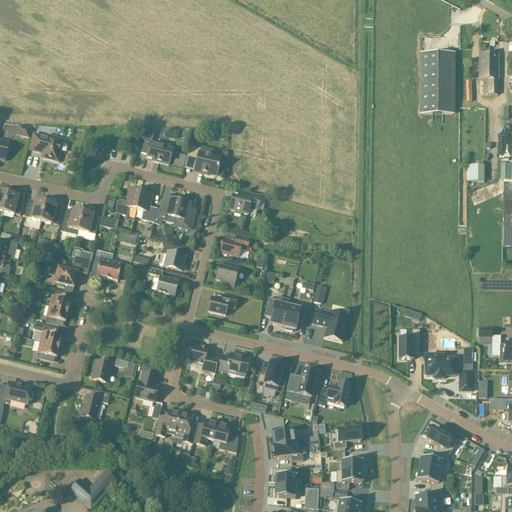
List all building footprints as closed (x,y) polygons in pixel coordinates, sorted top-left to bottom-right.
[(420,115),(453,116),(453,55),(421,55),(420,115)] [(498,81),(498,56),(479,56),(479,81),(488,81),(488,97),(497,97),(497,81),(498,81)] [(21,138),(29,140),(32,130),(19,127),(18,132),(22,133),(21,138)] [(151,144),(155,128),(150,128),(143,128),(142,131),(140,138),(145,139),(141,155),(147,156),(147,159),(159,162),(158,164),(168,167),(172,151),(163,149),(163,147),(151,144)] [(57,163),(63,141),(47,137),(47,139),(34,136),(30,150),(37,152),(37,153),(40,154),(40,153),(43,153),(42,159),(57,163)] [(0,161),(4,163),(8,147),(0,144),(0,161)] [(217,177),(219,168),(218,168),(220,158),(211,156),(211,157),(199,154),(200,150),(189,148),(186,162),(196,165),(194,173),(209,177),(209,176),(217,177)] [(74,170),(75,164),(66,162),(65,168),(74,170)] [(511,193),(511,182),(511,181),(511,164),(511,165),(501,165),(501,182),(503,182),(503,194),(503,195),(500,195),(500,202),(503,202),(502,217),(502,230),(511,230),(511,193)] [(484,183),(484,166),(467,166),(467,183),(484,183)] [(128,218),(130,209),(137,211),(141,193),(129,190),(126,203),(119,201),(113,221),(102,218),(100,228),(116,232),(120,216),(128,218)] [(0,212),(3,214),(8,195),(0,192),(0,212)] [(154,225),(157,210),(150,208),(153,196),(141,193),(137,211),(143,213),(141,222),(154,225)] [(20,217),(23,205),(18,203),(19,197),(8,195),(3,214),(14,216),(20,217)] [(233,198),(229,212),(234,213),(234,215),(240,217),(241,215),(247,216),(249,209),(258,211),(261,198),(248,195),(246,202),(233,198)] [(174,226),(176,220),(180,203),(169,200),(167,208),(160,207),(158,218),(164,220),(163,223),(174,226)] [(24,218),(30,220),(41,223),(46,204),(35,201),(33,207),(27,205),(24,218)] [(195,216),(189,214),(191,205),(180,203),(176,220),(174,228),(191,233),(195,216)] [(58,227),(61,214),(55,212),(56,207),(46,204),(41,223),(52,226),(52,225),(58,227)] [(71,216),(65,215),(60,233),(77,237),(79,233),(78,232),(83,213),(72,211),(71,216)] [(78,232),(79,233),(89,235),(95,236),(98,223),(92,222),(94,216),(83,213),(78,232)] [(511,248),(511,230),(502,230),(501,248),(511,248)] [(136,246),(137,236),(118,234),(117,243),(136,246)] [(221,243),(220,247),(222,250),(220,255),(238,259),(240,250),(247,252),(249,241),(237,238),(235,244),(224,241),(224,242),(221,243)] [(0,257),(11,261),(13,261),(15,251),(17,251),(18,245),(0,240),(0,257)] [(179,272),(181,268),(182,268),(185,258),(180,257),(182,250),(165,246),(162,256),(159,267),(179,272)] [(82,253),(81,260),(91,263),(92,256),(82,253)] [(0,275),(9,278),(11,270),(9,268),(11,261),(0,257),(0,275)] [(134,258),(133,263),(146,267),(148,261),(134,258)] [(71,272),(78,274),(78,271),(88,273),(91,263),(80,260),(74,259),(71,272)] [(94,259),(91,271),(97,273),(96,278),(107,281),(111,262),(101,259),(100,260),(94,259)] [(74,289),(78,274),(71,272),(64,271),(66,264),(53,261),(51,267),(58,269),(54,284),(58,285),(59,289),(65,290),(64,294),(68,295),(70,288),(74,289)] [(258,261),(256,269),(262,271),(264,262),(258,261)] [(127,272),(128,267),(122,265),(111,262),(107,281),(118,284),(121,271),(127,272)] [(219,268),(216,282),(222,283),(221,285),(234,289),(236,281),(238,281),(241,267),(226,263),(224,269),(219,268)] [(156,293),(175,298),(179,283),(162,278),(163,273),(149,269),(148,276),(160,278),(156,293)] [(267,274),(266,283),(274,284),(275,275),(267,274)] [(68,295),(64,294),(54,291),(52,297),(49,308),(68,313),(71,302),(67,301),(68,295)] [(211,299),(208,313),(225,317),(227,309),(234,310),(237,299),(225,296),(223,302),(211,299)] [(315,296),(313,304),(322,306),(324,298),(315,296)] [(268,299),(265,311),(273,313),(270,326),(283,329),(288,308),(276,305),(277,301),(268,299)] [(288,308),(283,329),(285,330),(284,332),(292,333),(292,331),(295,332),(298,319),(304,321),(307,309),(301,307),(289,304),(288,308)] [(47,319),(45,325),(58,328),(60,322),(65,324),(68,313),(49,308),(46,319),(47,319)] [(405,317),(420,322),(422,315),(407,311),(405,317)] [(316,312),(312,326),(327,330),(324,339),(341,344),(348,318),(331,313),(330,315),(316,312)] [(62,337),(56,336),(58,330),(35,324),(33,330),(35,332),(42,334),(40,344),(59,348),(62,337)] [(479,329),(479,337),(492,337),(492,329),(479,329)] [(398,348),(398,353),(398,361),(412,362),(412,354),(419,354),(419,352),(420,332),(412,332),(412,338),(399,337),(398,337),(398,348)] [(38,355),(37,360),(49,364),(51,358),(56,359),(59,348),(40,344),(37,354),(38,355)] [(499,346),(499,366),(506,366),(511,366),(511,365),(511,344),(504,344),(504,346),(499,346)] [(194,346),(189,364),(192,365),(203,368),(202,372),(215,375),(219,360),(206,357),(208,350),(194,346)] [(222,357),(218,372),(226,374),(237,376),(238,374),(245,376),(249,360),(238,357),(237,359),(230,357),(230,359),(222,357)] [(425,367),(425,369),(425,378),(434,378),(434,381),(443,381),(443,378),(455,378),(455,377),(459,377),(459,393),(472,393),(472,362),(463,362),(463,370),(455,370),(455,362),(443,362),(443,358),(426,358),(426,367),(425,367)] [(116,361),(115,368),(127,371),(129,364),(116,361)] [(95,371),(92,381),(107,385),(111,366),(95,362),(93,370),(95,371)] [(259,377),(256,388),(276,393),(283,368),(269,365),(268,370),(266,378),(259,377)] [(290,378),(286,393),(310,399),(316,376),(303,373),(302,379),(301,381),(290,378)] [(139,384),(135,399),(154,404),(158,389),(154,388),(157,377),(143,374),(140,384),(139,384)] [(214,381),(212,390),(219,391),(221,383),(214,381)] [(487,400),(488,383),(479,382),(478,400),(487,400)] [(32,390),(9,384),(5,399),(0,397),(0,411),(2,412),(4,405),(9,406),(10,402),(27,406),(29,402),(30,402),(32,401),(33,397),(32,395),(30,395),(32,390)] [(321,390),(317,407),(325,409),(326,404),(345,409),(346,404),(350,405),(352,395),(348,394),(350,387),(338,384),(337,391),(329,389),(328,391),(321,390)] [(196,390),(194,398),(204,400),(206,392),(196,390)] [(83,408),(81,418),(95,422),(100,404),(108,406),(110,395),(92,391),(90,399),(87,398),(85,408),(83,408)] [(511,401),(487,401),(486,412),(505,412),(505,422),(511,422),(511,401)] [(250,412),(252,412),(254,413),(260,414),(265,415),(267,408),(251,404),(250,412)] [(154,408),(151,420),(158,422),(159,418),(161,410),(154,408)] [(153,442),(153,443),(155,444),(157,437),(165,440),(166,435),(175,437),(175,434),(180,415),(167,412),(165,419),(159,418),(158,422),(155,435),(154,437),(153,442)] [(174,439),(174,440),(182,442),(182,444),(192,446),(193,445),(197,427),(191,426),(193,418),(180,415),(175,434),(175,437),(174,439)] [(197,427),(193,445),(205,448),(207,441),(213,443),(218,424),(206,421),(204,428),(197,426),(197,427)] [(218,424),(213,443),(220,444),(218,451),(236,455),(237,443),(227,441),(231,427),(218,424)] [(433,429),(427,441),(438,447),(439,448),(438,449),(436,455),(448,459),(457,443),(453,441),(433,429)] [(336,445),(334,445),(334,451),(346,450),(345,444),(361,442),(360,430),(335,432),(336,445)] [(147,433),(146,435),(145,440),(152,441),(154,435),(149,434),(147,433)] [(294,434),(272,436),(274,448),(296,445),(294,434)] [(274,448),(273,448),(274,460),(290,458),(291,464),(302,463),(302,457),(299,457),(298,445),(296,445),(274,448)] [(151,451),(149,459),(156,460),(158,453),(151,451)] [(420,459),(418,471),(440,475),(440,474),(441,472),(442,463),(447,464),(448,459),(436,455),(434,462),(420,459)] [(341,473),(341,474),(362,474),(362,463),(341,462),(341,473)] [(227,469),(225,476),(232,478),(234,471),(227,469)] [(418,471),(416,483),(430,485),(430,492),(442,493),(445,475),(440,474),(440,475),(418,471)] [(70,492),(91,510),(115,482),(106,473),(90,491),(79,481),(70,492)] [(336,473),(336,491),(348,491),(348,485),(362,485),(362,474),(341,474),(341,473),(336,473)] [(275,476),(275,488),(296,489),(296,478),(275,476)] [(501,478),(501,490),(506,490),(511,490),(511,478),(505,479),(505,478),(501,478)] [(334,492),(335,484),(322,483),(322,492),(334,492)] [(275,488),(274,499),(295,500),(296,489),(275,488)] [(318,492),(305,491),(304,510),(317,511),(318,492)] [(429,499),(415,499),(416,511),(443,510),(442,493),(430,492),(429,499)] [(335,496),(334,502),(336,502),(334,511),(359,511),(361,506),(346,504),(347,498),(335,496)] [(511,511),(511,496),(501,497),(500,511),(511,511)]
